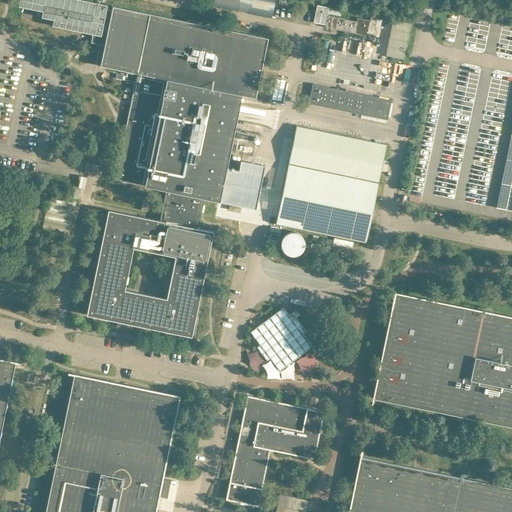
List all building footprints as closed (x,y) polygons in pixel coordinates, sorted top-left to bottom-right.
[(80,0),(19,0),(18,6),(19,6),(43,11),(41,17),(53,20),(52,26),(70,29),(94,34),(94,35),(93,42),(98,43),(102,43),(104,44),(105,44),(100,66),(108,67),(123,70),(140,74),(139,77),(136,77),(116,179),(123,180),(143,184),(143,181),(146,182),(146,185),(167,189),(204,197),(219,200),(243,205),(256,208),(265,165),(241,160),(239,170),(226,168),(230,148),(237,112),(240,97),(241,95),(255,98),(261,69),(263,61),(268,38),(194,23),(128,9),(113,6),(112,10),(106,9),(107,5),(105,5),(97,3),(80,0)] [(214,0),(213,4),(273,16),(276,0),(214,0)] [(316,4),(312,24),(370,35),(373,19),(357,16),(356,20),(341,17),(342,9),(316,4)] [(404,56),(410,23),(392,19),(389,37),(399,39),(398,45),(388,43),(387,53),(404,56)] [(276,78),(271,99),(281,101),(286,80),(276,78)] [(313,84),(310,96),(309,103),(361,114),(365,95),(313,84)] [(365,95),(361,114),(386,119),(387,119),(387,117),(390,117),(393,103),(390,102),(391,100),(365,95)] [(288,165),(283,190),(281,201),(276,224),(366,242),(371,219),(373,209),(378,183),(386,144),(296,126),(288,165)] [(161,217),(161,221),(197,229),(198,226),(200,219),(201,213),(204,197),(167,189),(165,197),(164,203),(162,213),(161,217)] [(52,205),(51,210),(74,214),(76,204),(53,200),(52,205)] [(143,200),(141,210),(147,211),(149,201),(143,200)] [(74,214),(51,210),(42,251),(66,255),(70,236),(74,214)] [(212,232),(200,229),(197,229),(161,221),(109,210),(87,314),(118,320),(131,323),(191,336),(212,232)] [(34,218),(21,216),(14,249),(27,252),(34,218)] [(307,240),(304,237),(301,234),(297,233),(293,233),(289,235),(286,238),(283,241),(283,246),(283,250),(285,253),(288,256),(292,258),(296,259),(300,258),(304,256),(306,253),(308,249),(308,244),(307,240)] [(352,251),(354,241),(334,237),(329,257),(349,262),(352,251)] [(511,511),(511,318),(396,294),(390,320),(389,324),(388,333),(386,339),(377,382),(377,383),(376,387),(376,388),(374,397),(511,426),(511,489),(416,469),(413,469),(361,458),(353,497),(352,503),(349,511),(511,511)] [(282,307),(251,331),(261,344),(258,347),(268,360),(271,358),(281,370),(313,346),(303,333),(306,331),(296,317),(292,320),(282,307)] [(0,511),(154,511),(162,476),(178,397),(168,395),(162,394),(120,385),(114,384),(75,376),(46,511),(0,511),(0,432),(10,385),(11,378),(14,363),(5,361),(0,360),(0,511)] [(269,448),(270,448),(313,457),(322,412),(248,397),(227,498),(257,504),(269,448)] [(279,494),(275,511),(305,511),(308,499),(279,494)]
